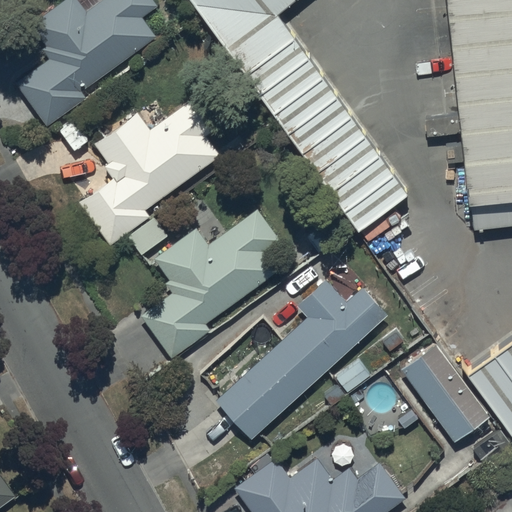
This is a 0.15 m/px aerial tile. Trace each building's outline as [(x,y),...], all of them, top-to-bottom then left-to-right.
[(4,71),(40,120),(165,29),(143,0),(100,0),(87,10),(79,0),(61,0),(30,23),(43,42),(4,71)] [(193,0),(357,220),(406,184),(275,8),(285,0),(193,0)] [(511,0),(444,0),(473,227),(511,222),(511,0)] [(76,199),(101,234),(233,139),(207,104),(156,141),(132,109),(85,143),(109,175),(76,199)] [(286,248),(255,209),(209,247),(192,226),(150,260),(167,281),(138,304),(169,343),(286,248)] [(212,395),(249,437),(391,312),(358,275),(339,292),(325,277),(295,304),(304,314),(212,395)] [(511,333),(465,368),(511,432),(511,333)] [(434,350),(404,374),(456,440),(487,415),(434,350)] [(279,456),(234,492),(249,511),(378,511),(402,494),(371,454),(312,499),(279,456)] [(0,505),(13,496),(0,478),(0,505)]
